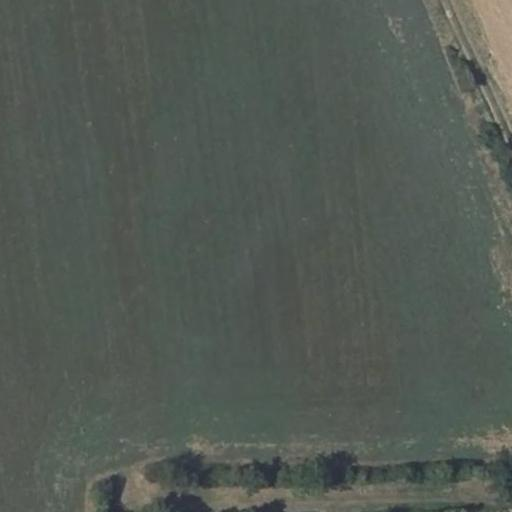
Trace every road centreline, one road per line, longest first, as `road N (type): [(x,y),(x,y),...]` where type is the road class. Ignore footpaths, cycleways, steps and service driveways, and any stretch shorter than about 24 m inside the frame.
road 1 (track): [(511,500),(372,496),(95,509)]
road 2 (track): [(450,0),(511,143)]
